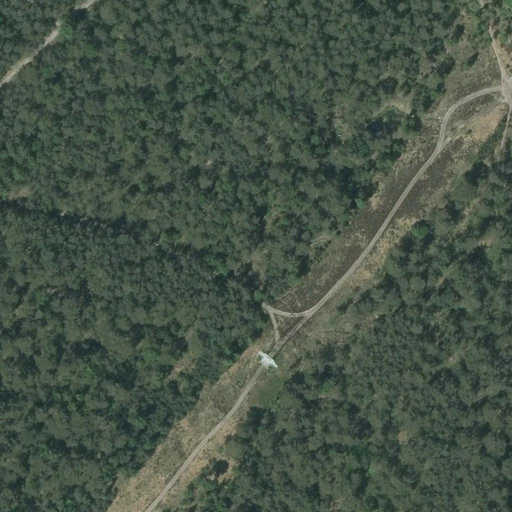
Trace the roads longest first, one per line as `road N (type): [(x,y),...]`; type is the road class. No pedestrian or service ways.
road 1 (track): [(144,511),(375,236),(422,168),(511,84)]
road 2 (track): [(0,200),(188,258),(268,309),(306,316)]
road 3 (track): [(95,0),(0,85)]
